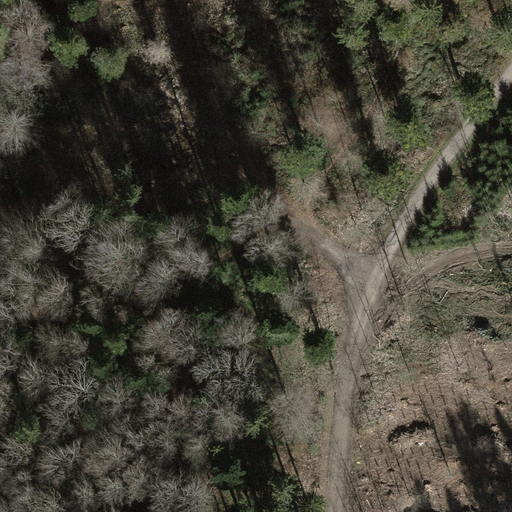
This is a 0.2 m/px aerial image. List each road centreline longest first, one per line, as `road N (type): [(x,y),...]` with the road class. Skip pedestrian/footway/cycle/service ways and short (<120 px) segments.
road 1 (track): [(511,72),(450,142),(366,285)]
road 2 (track): [(366,285),(341,376),(332,511)]
